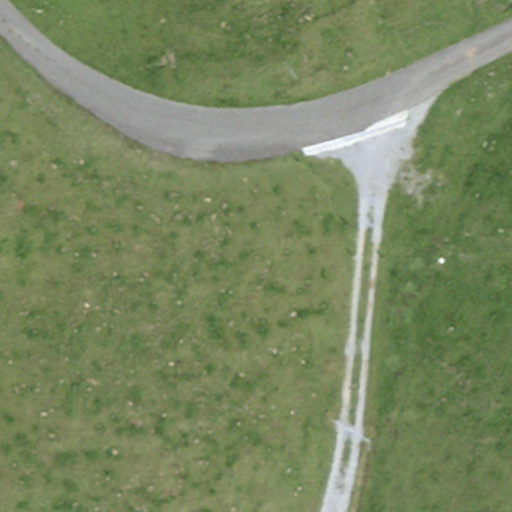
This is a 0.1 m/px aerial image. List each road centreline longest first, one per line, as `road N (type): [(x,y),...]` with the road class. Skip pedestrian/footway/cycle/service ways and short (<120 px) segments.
road 1 (track): [(0,14),(75,82),(120,106),(213,130),(348,116),(511,37)]
road 2 (track): [(332,511),(352,413),(383,104)]
